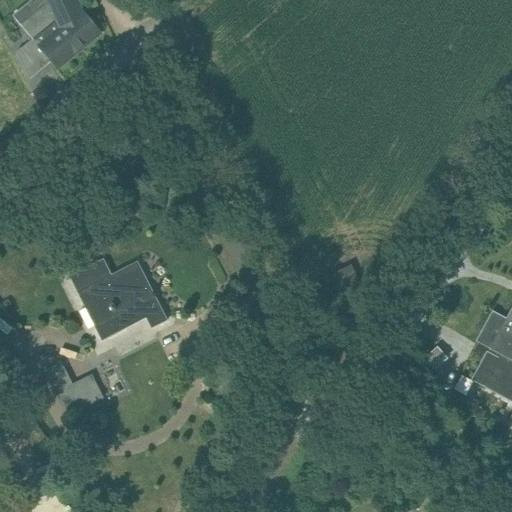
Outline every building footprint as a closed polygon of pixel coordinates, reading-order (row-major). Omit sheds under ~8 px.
[(33,39),(16,53),(30,79),(51,61),(56,67),(66,59),(67,60),(99,33),(82,12),(81,13),(75,0),(45,0),(47,4),(20,25),(33,39)] [(104,259),(69,277),(102,341),(124,330),(119,321),(141,310),(145,319),(151,329),(167,321),(137,262),(112,275),(104,259)] [(8,299),(2,303),(6,309),(12,305),(8,299)] [(493,312),(477,340),(489,347),(492,348),(501,353),(483,386),(511,401),(511,415),(509,421),(511,422),(511,311),(507,320),(493,312)] [(0,336),(0,369),(8,380),(18,392),(30,384),(20,371),(25,367),(0,336)] [(104,399),(92,374),(73,384),(62,362),(45,371),(56,393),(58,392),(70,416),(104,399)] [(31,447),(45,437),(30,415),(16,426),(31,447)]
